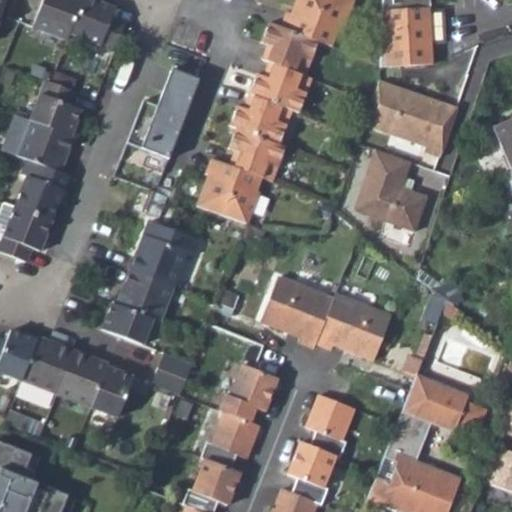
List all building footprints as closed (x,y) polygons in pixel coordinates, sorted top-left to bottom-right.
[(43,0),(42,3),(32,27),(67,40),(69,34),(83,0),(43,0)] [(88,0),(83,0),(69,34),(115,52),(126,24),(111,18),(115,10),(88,0)] [(208,176),(196,207),(245,225),(258,192),(256,191),(261,178),(272,181),(284,147),(276,145),(291,109),(298,112),(311,78),(303,75),(317,39),(330,44),(336,29),(341,30),(351,0),(294,0),(290,11),(284,9),(277,24),(266,20),(257,41),(267,44),(260,59),(267,62),(262,75),(254,72),(242,108),(236,105),(229,126),(234,129),(227,149),(235,151),(229,165),(211,158),(205,175),(208,176)] [(382,0),(380,13),(372,67),(428,64),(427,44),(425,9),(424,0),(382,0)] [(436,9),(425,9),(427,44),(438,44),(441,40),(440,12),(436,9)] [(171,69),(133,167),(161,178),(199,79),(171,69)] [(45,81),(28,122),(67,138),(77,112),(66,107),(72,92),(45,81)] [(376,84),(361,129),(424,149),(422,155),(438,160),(455,110),(376,84)] [(511,115),(490,124),(509,169),(511,167),(511,115)] [(14,117),(0,150),(0,151),(40,168),(55,173),(68,139),(67,138),(28,122),(14,117)] [(373,153),(352,214),(414,235),(425,199),(407,193),(400,191),(402,184),(409,165),(373,153)] [(27,177),(13,208),(49,223),(67,179),(55,173),(40,168),(34,181),(27,177)] [(402,184),(400,191),(407,193),(409,187),(402,184)] [(13,208),(0,243),(0,253),(23,263),(28,250),(37,253),(49,223),(13,208)] [(144,236),(130,271),(171,288),(185,254),(193,258),(198,242),(148,223),(144,236)] [(419,268),(415,278),(432,290),(443,285),(419,268)] [(130,271),(116,306),(151,319),(157,322),(171,288),(130,271)] [(276,278),(259,322),(304,339),(302,344),(318,350),(319,346),(335,352),(337,348),(373,362),(389,318),(338,297),(337,302),(276,278)] [(443,285),(432,290),(453,306),(460,296),(445,284),(443,285)] [(112,304),(101,331),(140,347),(151,319),(116,306),(112,304)] [(449,304),(442,321),(460,328),(465,316),(453,306),(449,304)] [(0,342),(0,375),(19,383),(35,342),(6,331),(2,343),(0,342)] [(35,342),(19,383),(53,396),(71,352),(37,339),(35,342)] [(71,352),(53,396),(87,409),(103,370),(105,366),(71,352)] [(160,356),(154,370),(184,382),(189,368),(160,356)] [(227,396),(221,411),(225,413),(250,423),(257,409),(266,413),(279,381),(245,367),(232,398),(227,396)] [(103,370),(87,409),(115,420),(130,381),(103,370)] [(154,370),(148,385),(178,396),(184,382),(154,370)] [(418,381),(366,506),(381,511),(448,511),(459,486),(414,468),(429,431),(452,440),(455,433),(477,442),(487,417),(465,409),(468,401),(418,381)] [(321,397),(307,430),(317,433),(311,447),(337,457),(341,459),(347,445),(343,443),(356,411),(321,397)] [(482,483),(511,494),(511,407),(502,433),(511,437),(511,453),(496,447),(482,483)] [(8,411),(2,423),(23,431),(28,419),(8,411)] [(208,442),(202,458),(206,460),(231,470),(238,455),(247,459),(260,427),(250,423),(225,413),(212,444),(208,442)] [(0,444),(0,511),(59,511),(66,497),(29,482),(32,473),(23,470),(29,456),(0,444)] [(302,444),(289,476),(298,480),(292,494),(317,504),(322,506),(328,491),(323,489),(337,457),(311,447),(302,444)] [(189,489),(182,505),(187,507),(199,511),(214,511),(218,502),(228,506),(240,474),(231,470),(206,460),(194,491),(189,489)] [(283,490),(273,511),(314,511),(317,504),(292,494),(283,490)]
